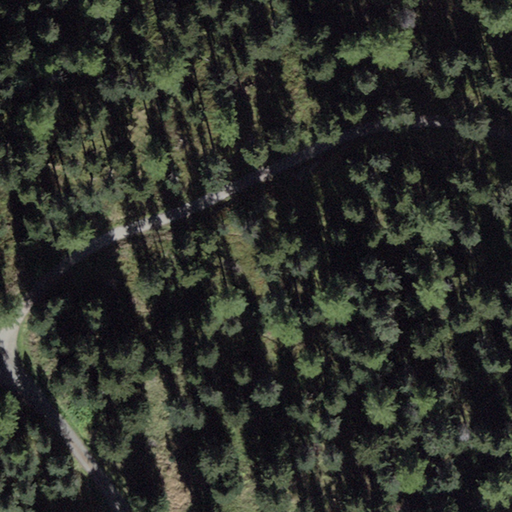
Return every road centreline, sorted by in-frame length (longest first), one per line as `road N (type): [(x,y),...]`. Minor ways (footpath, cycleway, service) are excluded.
road 1 (track): [(511,134),(411,122),(373,128),(235,182),(78,255),(0,347)]
road 2 (track): [(125,511),(58,416),(0,368)]
